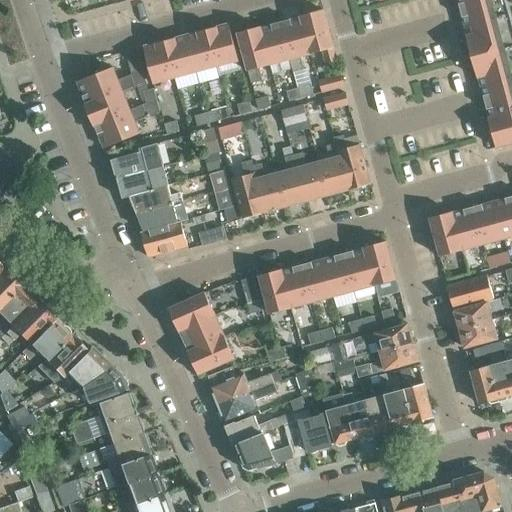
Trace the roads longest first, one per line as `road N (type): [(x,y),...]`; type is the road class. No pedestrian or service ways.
road 1 (residential): [(133,288),(393,215)]
road 2 (residential): [(458,454),(393,215)]
road 3 (residential): [(232,511),(133,288)]
road 4 (residential): [(123,267),(40,58)]
road 5 (residential): [(393,215),(338,0)]
road 6 (residential): [(254,511),(458,454)]
road 7 (residential): [(40,58),(235,0)]
road 8 (residential): [(123,267),(92,279),(67,274),(0,206)]
road 9 (residential): [(393,215),(410,195),(493,174),(511,159)]
